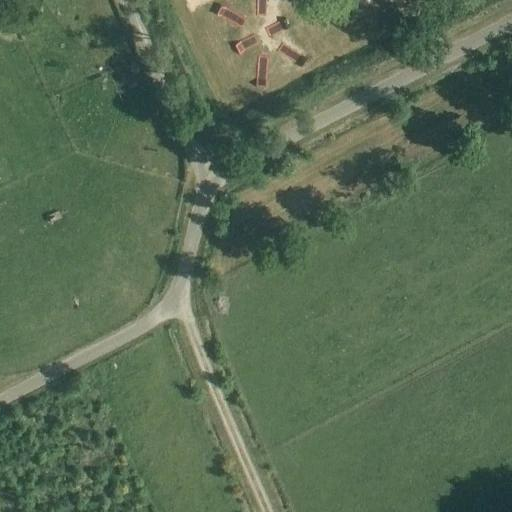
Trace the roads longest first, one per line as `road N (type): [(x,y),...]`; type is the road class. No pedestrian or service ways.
road 1 (unclassified): [(209,178),(511,23)]
road 2 (unclassified): [(0,402),(175,303),(209,178)]
road 3 (track): [(178,298),(266,511)]
road 4 (unclassified): [(124,0),(209,178)]
